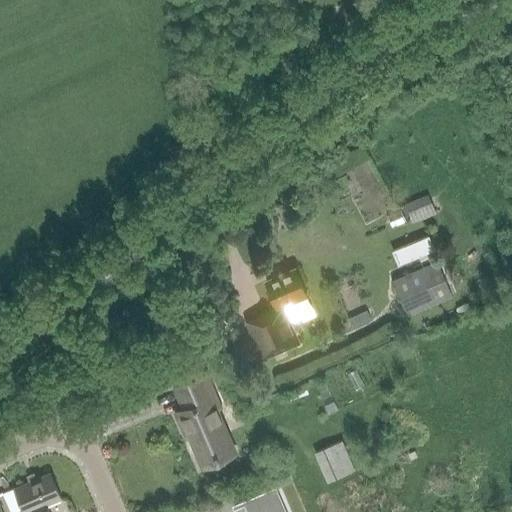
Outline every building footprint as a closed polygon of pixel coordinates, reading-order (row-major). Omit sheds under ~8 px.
[(413,223),(436,213),(428,195),(405,204),(413,223)] [(324,236),(332,255),(374,238),(366,219),(324,236)] [(428,241),(390,258),(397,272),(434,255),(428,241)] [(437,260),(392,280),(408,316),(452,296),(437,260)] [(299,344),(289,322),(312,312),(294,269),(266,281),(277,308),(244,322),(260,361),(299,344)] [(366,311),(348,318),(351,327),(370,319),(366,311)] [(202,467),(232,454),(213,410),(218,407),(205,376),(172,389),(181,411),(174,414),(181,429),(185,427),(202,467)] [(314,452),(327,482),(355,469),(342,440),(314,452)] [(13,489),(23,511),(19,511),(49,511),(47,506),(58,501),(47,474),(13,489)] [(275,511),(267,492),(243,502),(247,511),(275,511)]
